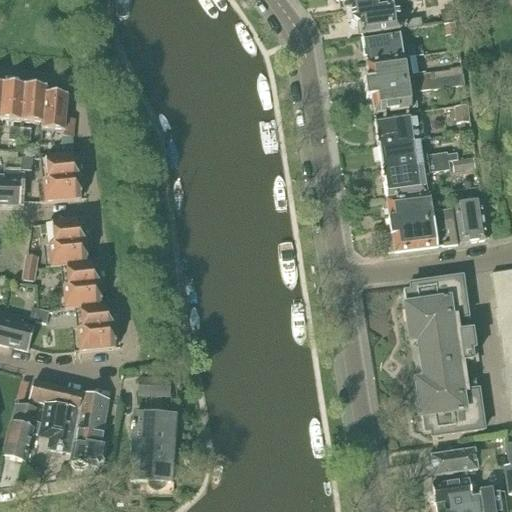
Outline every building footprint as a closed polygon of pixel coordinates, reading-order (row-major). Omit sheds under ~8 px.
[(427,0),(333,0),(338,4),(341,3),(343,12),(350,11),(350,12),(396,5),(427,0)] [(359,28),(361,38),(361,39),(400,32),(406,31),(407,37),(417,35),(416,29),(421,29),(420,20),(399,23),(396,5),(350,12),(352,24),(351,25),(357,29),(359,28)] [(440,14),(441,26),(453,25),(451,12),(440,14)] [(442,29),(444,41),(455,40),(454,27),(442,29)] [(364,53),(362,53),(363,61),(365,62),(367,66),(414,58),(413,47),(400,49),(398,33),(400,33),(400,32),(361,39),(364,53)] [(449,71),(449,72),(417,77),(414,58),(367,66),(365,66),(368,83),(363,84),(365,93),(462,77),(461,69),(449,71)] [(432,92),(464,88),(462,77),(365,93),(366,102),(371,101),(373,117),(417,110),(414,94),(431,91),(432,92)] [(0,108),(0,121),(20,123),(24,87),(2,85),(0,108)] [(20,123),(41,125),(44,95),(45,95),(46,89),(24,87),(20,123)] [(66,97),(45,95),(44,95),(41,125),(41,131),(62,133),(62,138),(72,139),(74,121),(64,120),(66,97)] [(453,110),(455,126),(468,124),(466,108),(453,110)] [(420,114),(374,121),(378,149),(419,143),(419,142),(424,141),(420,114)] [(19,142),(20,130),(9,129),(8,141),(19,142)] [(20,130),(19,142),(29,143),(30,131),(20,130)] [(422,159),(419,143),(378,149),(382,175),(447,164),(457,162),(456,156),(447,158),(446,155),(422,159)] [(45,160),(47,182),(83,179),(81,157),(45,160)] [(31,172),(32,160),(21,159),(20,172),(31,172)] [(472,161),(447,164),(449,173),(473,169),(472,161)] [(447,164),(382,175),(386,202),(427,195),(424,176),(429,176),(429,174),(434,174),(434,175),(449,173),(447,164)] [(0,182),(0,206),(19,207),(20,175),(4,175),(3,183),(0,182)] [(83,179),(47,182),(42,182),(44,205),(85,201),(85,200),(86,200),(86,195),(84,196),(83,180),(83,179)] [(454,207),(460,246),(486,242),(480,202),(459,205),(457,191),(448,193),(451,208),(454,207)] [(387,219),(389,229),(453,220),(452,212),(432,215),(429,195),(427,195),(386,202),(388,219),(387,219)] [(394,254),(437,249),(434,230),(443,229),(446,248),(457,247),(453,220),(389,229),(390,236),(384,237),(386,254),(394,253),(394,254)] [(51,226),(53,247),(89,244),(87,222),(51,226)] [(89,245),(89,244),(53,247),(48,248),(50,270),(65,269),(101,265),(101,264),(92,265),(92,260),(90,261),(89,245)] [(33,284),(37,259),(27,257),(22,282),(33,284)] [(103,285),(101,265),(65,269),(67,289),(103,285)] [(511,284),(511,271),(491,275),(492,287),(511,284)] [(428,418),(431,439),(483,432),(477,392),(460,395),(456,366),(477,363),(475,351),(473,351),(471,334),(452,337),(450,321),(467,319),(461,279),(409,287),(412,308),(404,309),(410,344),(417,343),(423,383),(415,384),(420,419),(428,418)] [(511,284),(492,287),(494,299),(511,296),(511,284)] [(103,285),(67,289),(62,289),(56,290),(58,313),(79,311),(115,307),(115,306),(107,307),(106,302),(105,303),(103,287),(103,285)] [(511,296),(494,299),(496,310),(511,308),(511,296)] [(79,311),(81,331),(117,327),(115,307),(79,311)] [(511,320),(511,308),(496,310),(494,311),(495,322),(511,320)] [(35,323),(38,311),(31,310),(28,322),(35,323)] [(38,311),(35,323),(45,326),(48,314),(38,311)] [(3,315),(0,327),(0,347),(27,354),(33,331),(16,327),(18,319),(3,315)] [(511,320),(495,322),(497,334),(499,334),(511,332),(511,320)] [(117,327),(81,331),(76,332),(79,354),(120,350),(117,329),(117,327)] [(511,332),(499,334),(501,346),(511,344),(511,332)] [(511,344),(501,346),(502,357),(511,356),(511,344)] [(511,356),(502,357),(504,369),(511,367),(511,356)] [(511,380),(511,367),(504,369),(502,369),(504,381),(511,380)] [(139,380),(138,396),(168,398),(169,382),(139,380)] [(56,410),(77,415),(80,395),(33,383),(28,403),(44,407),(46,408),(47,404),(57,407),(56,410)] [(80,395),(77,415),(71,456),(69,466),(70,466),(74,471),(82,472),(87,469),(87,468),(88,469),(89,467),(97,468),(98,469),(103,465),(106,446),(99,445),(108,402),(80,395)] [(71,456),(77,415),(56,410),(57,407),(47,404),(46,408),(44,407),(39,426),(36,437),(36,439),(48,442),(47,451),(71,456)] [(31,436),(36,437),(39,426),(35,425),(38,413),(14,407),(1,458),(24,464),(31,436)] [(174,418),(134,416),(133,426),(130,426),(130,432),(133,432),(129,483),(170,485),(174,418)] [(430,458),(433,479),(477,472),(474,452),(430,458)] [(433,506),(435,506),(436,511),(505,511),(503,495),(492,497),(491,492),(478,494),(479,499),(470,500),(468,482),(430,487),(431,491),(429,491),(426,494),(427,501),(431,503),(433,503),(433,506)]
